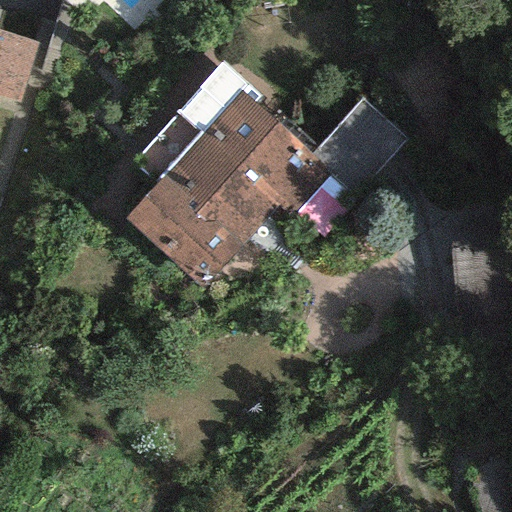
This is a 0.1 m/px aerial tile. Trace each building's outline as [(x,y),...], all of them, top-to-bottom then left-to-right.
[(36,42),(0,31),(0,96),(18,102),(36,42)] [(438,32),(380,69),(432,152),(472,127),(449,91),(467,79),(438,32)] [(308,156),(251,106),(259,97),(220,62),(131,162),(156,184),(124,219),(203,290),(276,208),(288,218),(328,174),(308,156)] [(405,140),(359,99),(308,156),(328,174),(354,197),(405,140)] [(511,231),(447,238),(455,321),(511,314),(511,231)]
